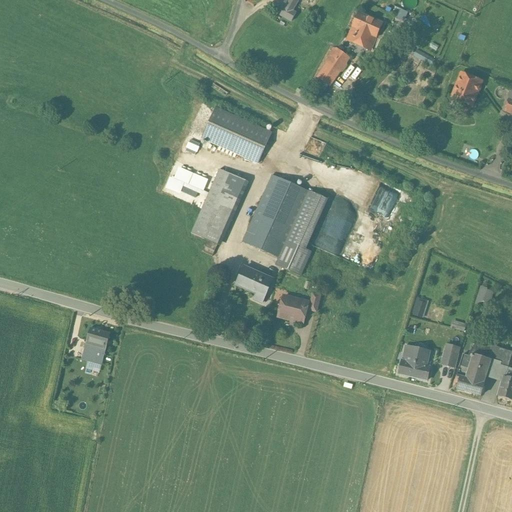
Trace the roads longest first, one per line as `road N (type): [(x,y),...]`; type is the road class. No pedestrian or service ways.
road 1 (tertiary): [(0,283),(511,416)]
road 2 (unclassified): [(511,185),(319,110),(223,57)]
road 3 (unclassified): [(223,57),(106,0)]
